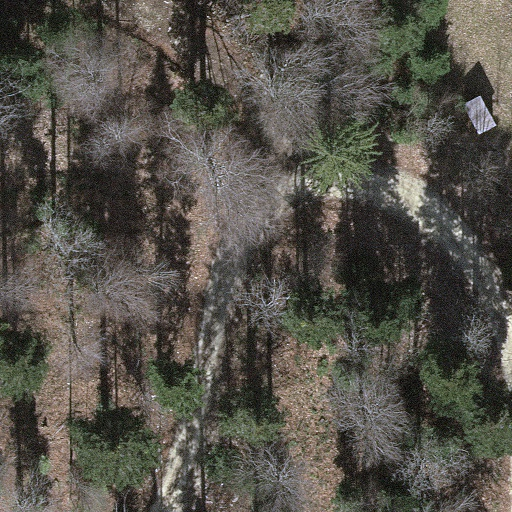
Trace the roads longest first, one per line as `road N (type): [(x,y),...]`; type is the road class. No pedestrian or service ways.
road 1 (track): [(149,511),(231,261),(277,205),(333,183),(381,186),(423,208),(454,238),(490,308),(511,415)]
road 2 (track): [(333,183),(218,37),(152,0)]
